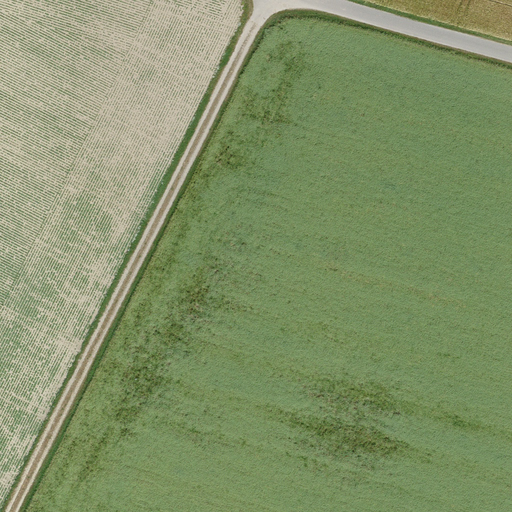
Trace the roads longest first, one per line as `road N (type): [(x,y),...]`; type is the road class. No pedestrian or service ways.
road 1 (track): [(15,511),(271,0)]
road 2 (track): [(511,56),(300,0)]
